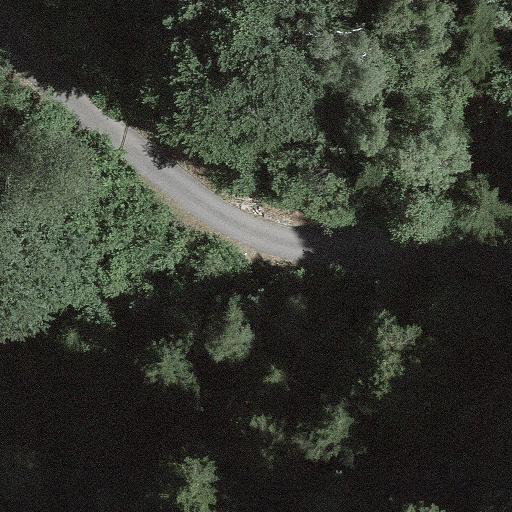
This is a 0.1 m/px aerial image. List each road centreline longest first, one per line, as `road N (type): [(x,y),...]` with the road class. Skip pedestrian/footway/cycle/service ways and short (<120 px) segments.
road 1 (track): [(511,270),(461,255),(316,252),(264,242),(220,221),(96,121),(0,19)]
road 2 (track): [(408,511),(511,399)]
